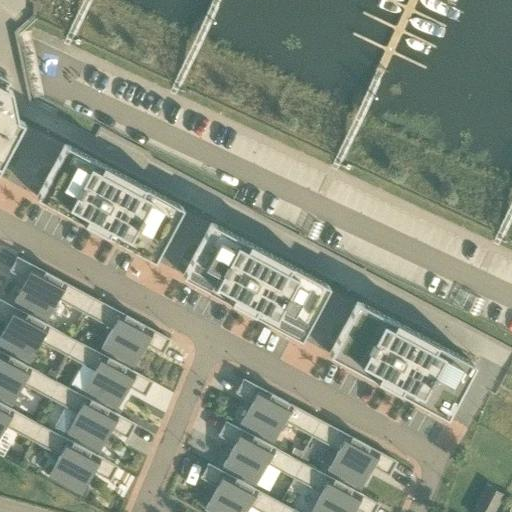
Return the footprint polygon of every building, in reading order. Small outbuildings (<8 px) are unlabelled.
[(0,166),(22,122),(16,118),(11,91),(2,86),(7,78),(0,74),(0,166)] [(180,207),(63,144),(36,196),(153,258),(180,207)] [(325,284),(209,222),(181,274),(298,336),(325,284)] [(56,297),(84,311),(92,298),(16,257),(9,270),(28,279),(25,285),(23,284),(14,301),(45,318),(56,297)] [(167,338),(92,298),(84,311),(112,326),(101,347),(132,364),(141,348),(139,346),(142,341),(161,351),(167,338)] [(66,354),(74,340),(0,300),(0,316),(10,322),(7,328),(5,327),(0,336),(0,345),(27,360),(39,339),(66,354)] [(471,362),(355,300),(327,351),(376,377),(444,413),(471,362)] [(150,381),(74,340),(66,354),(94,369),(83,390),(115,407),(123,390),(121,389),(124,383),(143,393),(150,381)] [(21,381),(49,396),(57,382),(0,351),(0,396),(10,402),(21,381)] [(282,417),(310,432),(318,418),(242,378),(235,390),(253,400),(250,406),(249,405),(240,422),(271,438),(282,417)] [(132,423),(57,382),(49,396),(77,411),(66,432),(97,449),(106,433),(104,431),(107,425),(126,435),(132,423)] [(0,432),(5,423),(32,438),(40,424),(0,402),(0,432)] [(393,459),(318,418),(310,432),(337,447),(326,468),(358,485),(367,469),(364,467),(368,461),(386,471),(393,459)] [(265,460),(292,475),(300,461),(225,420),(218,433),(236,443),(233,448),(231,447),(222,464),(253,481),(265,460)] [(116,465),(40,424),(32,438),(60,453),(49,474),(81,491),(89,475),(87,473),(90,467),(109,477),(116,465)] [(369,511),(376,501),(300,461),(292,475),(320,489),(309,510),(312,511),(348,511),(349,511),(347,510),(350,504),(365,511),(369,511)] [(241,511),(247,502),(266,511),(277,511),(283,503),(207,462),(200,475),(218,484),(215,490),(213,489),(205,506),(215,511),(241,511)] [(495,511),(503,496),(487,487),(473,511),(495,511)] [(300,511),(283,503),(277,511),(300,511)]
